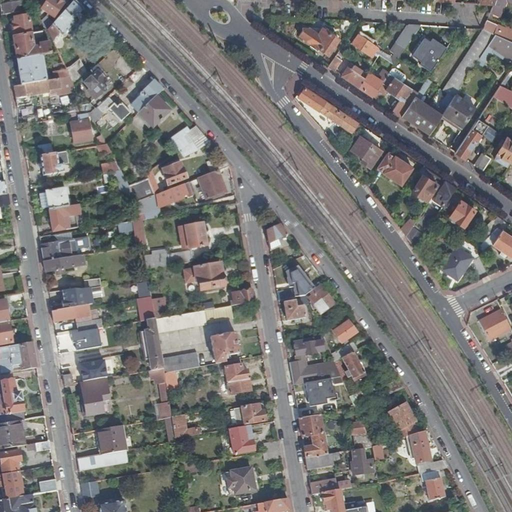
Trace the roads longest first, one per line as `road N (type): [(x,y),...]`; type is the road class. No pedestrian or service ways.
road 1 (residential): [(0,74),(74,511)]
road 2 (residential): [(242,167),(390,353),(481,511)]
road 3 (residential): [(242,167),(303,511)]
road 4 (residential): [(441,314),(276,92)]
road 5 (residential): [(284,57),(511,207)]
road 6 (residential): [(479,18),(258,2),(216,17)]
road 7 (residential): [(88,0),(242,167)]
road 8 (residential): [(511,426),(441,314)]
